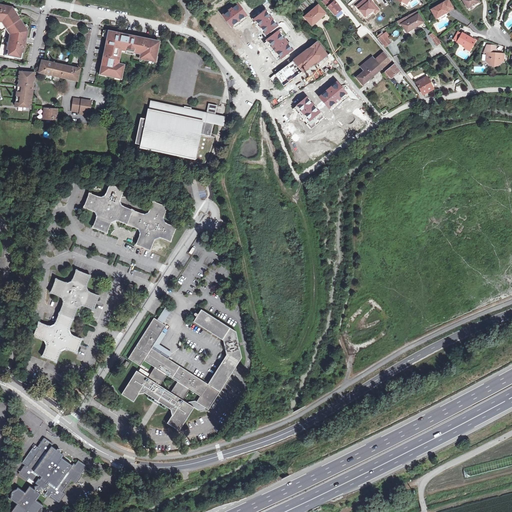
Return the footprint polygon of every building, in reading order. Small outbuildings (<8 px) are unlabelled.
[(332,3),(329,0),(324,0),(322,2),(334,16),(341,10),(334,2),(332,3)] [(369,0),(359,0),(355,4),(367,19),(377,8),(369,0)] [(436,17),(448,10),(445,6),(451,3),(448,0),(444,0),(431,8),(436,17)] [(238,3),(222,14),(232,27),(248,16),(238,3)] [(316,21),(325,13),(318,5),(304,17),(310,24),(315,20),(316,21)] [(0,33),(2,36),(0,48),(0,56),(14,60),(14,58),(21,60),(23,49),(25,38),(27,31),(21,23),(19,24),(15,18),(17,17),(14,13),(11,8),(4,7),(4,8),(0,6),(0,33)] [(267,10),(253,20),(265,35),(279,25),(267,10)] [(399,21),(402,25),(406,32),(423,22),(415,11),(399,21)] [(105,36),(108,36),(106,46),(108,46),(106,54),(105,53),(104,58),(105,58),(105,61),(103,61),(101,72),(107,73),(106,75),(114,76),(114,75),(122,76),(124,65),(119,64),(121,52),(121,49),(134,52),(141,53),(141,56),(149,57),(156,59),(160,42),(152,40),(151,42),(149,42),(149,40),(130,35),(129,37),(122,35),(122,34),(109,31),(106,30),(105,36)] [(279,31),(265,41),(279,60),(293,49),(279,31)] [(457,40),(456,41),(465,46),(469,48),(475,39),(461,32),(461,33),(457,31),(453,37),(457,40)] [(390,43),(383,34),(378,39),(385,47),(390,43)] [(440,46),(441,45),(435,38),(432,40),(437,46),(439,44),(440,46)] [(283,86),(326,54),(316,42),(274,75),(283,86)] [(505,60),(505,53),(496,52),(496,45),(486,44),(484,52),(485,60),(489,65),(497,65),(500,64),(505,60)] [(379,58),(385,65),(389,62),(384,55),(379,58)] [(363,85),(385,65),(379,58),(378,57),(374,60),(376,62),(368,69),(366,67),(363,70),(364,72),(357,78),(363,85)] [(376,62),(374,60),(372,57),(360,67),(363,70),(366,67),(368,69),(376,62)] [(39,73),(77,82),(78,78),(80,70),(42,61),(40,67),(39,73)] [(399,71),(394,65),(383,74),(387,78),(389,76),(391,78),(399,71)] [(31,108),(35,73),(20,72),(15,106),(31,108)] [(423,93),(432,88),(425,78),(417,83),(423,93)] [(337,81),(319,97),(330,111),(349,95),(337,81)] [(307,96),(292,109),(310,129),(325,116),(307,96)] [(73,99),(72,111),(80,112),(79,114),(89,116),(91,101),(73,99)] [(225,117),(219,115),(215,115),(217,105),(209,103),(207,110),(191,108),(192,106),(185,105),(184,106),(153,101),(152,110),(149,109),(146,119),(141,118),(135,143),(141,144),(140,147),(195,159),(194,162),(197,162),(205,164),(207,160),(210,154),(212,147),(215,137),(211,136),(214,124),(217,124),(224,126),(225,117)] [(56,120),(57,109),(45,108),(44,119),(56,120)] [(107,234),(112,223),(117,220),(127,225),(133,210),(123,206),(121,200),(125,190),(110,184),(106,194),(100,197),(89,193),(84,207),(94,212),(97,217),(92,228),(107,234)] [(150,251),(155,241),(160,238),(170,242),(176,228),(166,224),(164,218),(168,207),(153,201),(149,212),(143,214),(133,210),(127,225),(138,229),(140,235),(135,245),(150,251)] [(59,313),(74,318),(78,308),(83,306),(94,310),(100,295),(89,291),(87,286),(91,275),(76,269),(72,280),(67,282),(56,278),(50,293),(61,297),(63,302),(59,313)] [(208,384),(220,392),(238,363),(242,357),(236,331),(201,309),(198,314),(196,313),(194,313),(195,315),(197,316),(194,321),(224,340),(225,344),(223,346),(224,348),(226,349),(227,354),(208,384)] [(74,318),(59,313),(55,323),(50,325),(39,321),(33,336),(44,340),(46,345),(42,356),(56,362),(61,351),(66,349),(77,353),(83,338),(72,334),(70,329),(74,318)] [(204,409),(206,408),(209,409),(220,392),(208,384),(169,360),(152,349),(153,346),(166,326),(154,318),(129,359),(140,366),(144,361),(155,368),(148,378),(160,386),(166,376),(177,383),(171,393),(182,400),(189,389),(200,396),(197,402),(195,401),(189,402),(188,404),(194,408),(198,410),(204,409)] [(152,349),(169,360),(170,358),(170,357),(153,346),(152,349)] [(160,386),(148,378),(137,371),(122,394),(134,402),(139,395),(145,393),(158,401),(171,410),(172,416),(167,423),(179,431),(184,424),(194,408),(188,404),(182,400),(171,393),(160,386)] [(13,496),(12,495),(10,498),(17,503),(11,511),(29,511),(38,511),(41,508),(42,509),(45,505),(37,500),(42,494),(39,491),(42,491),(42,489),(51,495),(49,497),(50,498),(58,504),(59,503),(65,495),(64,494),(62,493),(71,481),(76,484),(82,475),(87,468),(86,466),(78,460),(78,461),(74,465),(72,466),(61,458),(62,456),(62,453),(60,452),(61,451),(60,449),(57,449),(56,450),(51,446),(52,445),(52,443),(44,438),(43,438),(38,445),(37,446),(37,447),(35,446),(22,464),(24,466),(23,466),(17,474),(17,475),(26,481),(27,481),(28,479),(35,484),(36,485),(35,485),(35,489),(30,486),(26,492),(18,486),(15,490),(16,491),(13,496)] [(465,477),(511,465),(511,456),(463,469),(465,477)]
